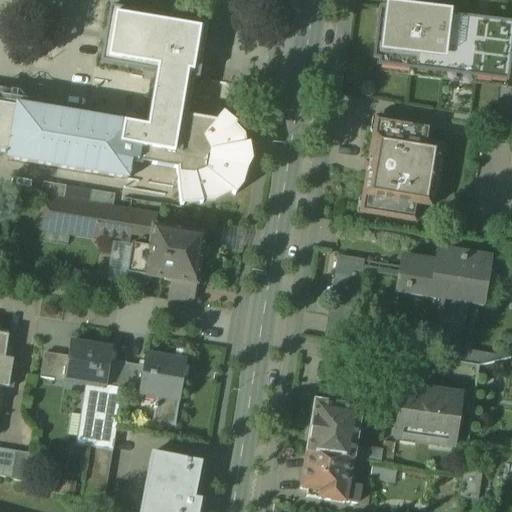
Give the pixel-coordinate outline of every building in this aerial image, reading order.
[(451,12),(385,4),(384,9),(378,8),(372,61),(444,69),(450,17),(451,12)] [(207,26),(109,9),(100,65),(155,75),(149,111),(187,118),(193,81),(198,82),(207,26)] [(511,42),(511,23),(450,17),(444,69),(508,77),(511,42)] [(15,109),(0,106),(0,154),(8,155),(15,109)] [(149,111),(147,111),(143,130),(136,129),(136,128),(15,108),(15,109),(8,155),(7,161),(126,181),(129,162),(176,171),(179,203),(191,205),(201,203),(201,204),(215,202),(231,194),(232,195),(239,187),(243,173),(247,163),(245,147),(243,147),(243,138),(232,127),(233,126),(222,116),(215,124),(187,118),(149,111)] [(429,129),(379,122),(378,132),(374,135),(363,200),(366,204),(364,215),(414,223),(417,205),(433,208),(442,150),(426,147),(429,129)] [(100,209),(48,201),(43,228),(95,237),(96,233),(100,209)] [(131,214),(100,209),(96,233),(127,238),(131,214)] [(203,239),(151,230),(147,260),(137,258),(134,278),(170,283),(192,287),(195,287),(203,239)] [(491,261),(436,252),(433,274),(410,271),(408,286),(406,286),(405,291),(439,299),(435,328),(461,332),(468,295),(485,298),(487,282),(491,261)] [(362,262),(338,258),(330,306),(354,310),(362,262)] [(511,265),(491,261),(487,282),(511,286),(511,265)] [(192,287),(170,283),(167,301),(190,304),(192,287)] [(354,310),(330,306),(324,343),(348,347),(354,310)] [(110,352),(70,345),(64,384),(85,387),(104,390),(105,389),(109,363),(110,352)] [(489,364),(490,354),(467,352),(466,361),(489,364)] [(185,364),(145,357),(143,369),(139,394),(139,395),(140,395),(141,393),(157,395),(179,399),(179,398),(185,364)] [(3,361),(0,360),(0,387),(8,389),(12,363),(3,361)] [(126,366),(109,363),(105,389),(122,392),(126,366)] [(143,369),(126,366),(122,392),(139,394),(143,369)] [(104,390),(85,387),(75,447),(89,449),(112,453),(122,392),(105,389),(104,390)] [(460,399),(401,390),(393,438),(452,447),(460,399)] [(179,399),(157,395),(155,407),(154,407),(153,410),(154,410),(152,424),(174,428),(179,398),(179,399)] [(349,399),(326,395),(324,406),(315,404),(307,455),(351,462),(353,449),(358,411),(347,410),(349,399)] [(394,445),(383,443),(381,453),(380,466),(391,468),(394,445)] [(112,453),(89,449),(80,502),(103,510),(112,453)] [(381,453),(353,449),(351,462),(380,466),(381,453)] [(14,454),(0,451),(0,477),(9,480),(14,454)] [(29,456),(14,454),(9,480),(24,486),(29,456)] [(351,462),(307,455),(304,472),(302,471),(300,488),(320,491),(319,500),(344,503),(344,502),(346,487),(351,462)] [(204,466),(151,456),(139,511),(198,511),(200,502),(193,500),(197,479),(202,479),(204,466)] [(359,489),(346,487),(344,502),(357,505),(359,489)]
